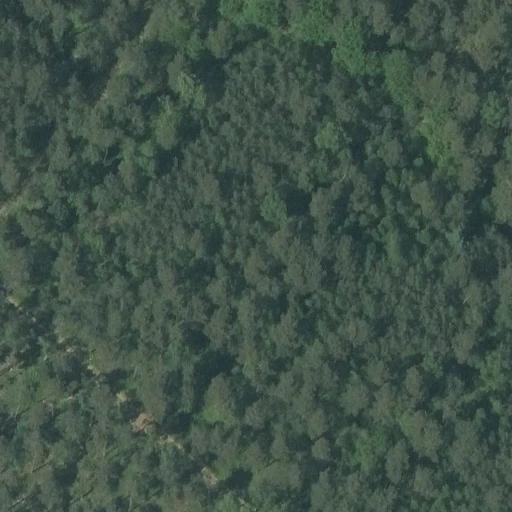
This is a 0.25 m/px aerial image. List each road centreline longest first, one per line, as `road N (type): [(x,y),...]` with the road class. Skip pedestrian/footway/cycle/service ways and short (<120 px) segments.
road 1 (track): [(511,174),(413,113),(362,92),(244,0)]
road 2 (track): [(0,336),(208,511)]
